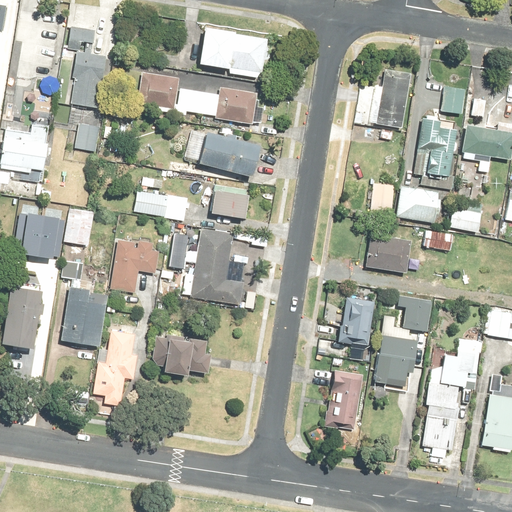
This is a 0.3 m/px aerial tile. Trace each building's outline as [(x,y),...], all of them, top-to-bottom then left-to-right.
[(83,52),(74,51),(70,77),(73,78),(69,103),(83,106),(93,107),(98,80),(99,80),(103,56),(89,53),(93,30),(87,29),(89,17),(73,15),(72,26),(69,25),(65,48),(77,50),(79,41),(84,42),(83,52)] [(231,32),(201,27),(195,63),(227,68),(228,73),(255,77),(257,72),(259,73),(264,38),(231,33),(231,32)] [(142,40),(124,35),(121,49),(138,54),(142,40)] [(399,128),(408,73),(377,68),(368,123),(399,128)] [(177,77),(140,72),(135,103),(156,106),(155,110),(184,115),(185,110),(213,115),(212,118),(249,124),(250,121),(259,122),(261,108),(256,107),(257,100),(254,99),(255,92),(217,86),(216,94),(178,88),(175,104),(173,104),(177,77)] [(459,114),(463,89),(442,86),(439,111),(459,114)] [(483,100),(472,98),(469,115),(481,117),(483,100)] [(67,104),(56,104),(55,115),(66,116),(67,104)] [(452,138),(454,129),(437,127),(438,121),(434,120),(435,116),(424,115),(424,118),(420,118),(415,152),(425,154),(422,170),(427,171),(426,176),(437,178),(438,175),(446,176),(450,152),(454,150),(455,142),(452,138)] [(493,129),(464,124),(459,152),(462,152),(461,158),(478,161),(476,170),(485,172),(488,157),(507,160),(511,132),(510,132),(511,124),(495,121),(493,129)] [(98,127),(77,123),(73,148),(94,151),(98,127)] [(195,163),(248,176),(256,145),(231,138),(232,135),(224,133),(223,136),(203,131),(201,139),(196,137),(190,158),(196,159),(195,163)] [(43,143),(0,136),(0,137),(0,191),(3,192),(5,184),(8,184),(9,177),(37,182),(43,143)] [(511,174),(503,219),(511,221),(511,174)] [(146,186),(151,187),(152,179),(140,177),(139,185),(140,185),(139,190),(145,191),(146,186)] [(393,185),(371,183),(368,208),(390,210),(393,185)] [(207,213),(241,218),(245,189),(213,184),(212,190),(210,189),(207,213)] [(399,185),(394,216),(431,223),(432,214),(436,215),(439,199),(435,199),(436,192),(399,185)] [(135,191),(132,211),(162,216),(162,217),(182,221),(185,198),(166,195),(166,196),(135,191)] [(447,227),(475,232),(480,205),(466,202),(465,210),(450,208),(449,213),(447,213),(445,222),(448,222),(447,227)] [(17,215),(11,254),(55,262),(62,223),(17,215)] [(73,218),(65,261),(96,267),(105,224),(73,218)] [(231,233),(199,228),(191,275),(183,274),(180,294),(188,295),(188,297),(237,304),(241,282),(224,279),(231,233)] [(421,246),(447,251),(450,234),(434,231),(423,235),(421,246)] [(388,271),(404,273),(409,240),(367,234),(362,267),(365,267),(365,270),(374,271),(373,274),(385,276),(386,273),(388,273),(388,271)] [(132,242),(116,240),(108,289),(133,293),(136,271),(153,273),(156,251),(149,250),(150,243),(136,241),(135,247),(132,247),(132,242)] [(407,255),(404,272),(422,275),(425,258),(407,255)] [(33,269),(32,286),(49,287),(50,270),(33,269)] [(69,287),(66,286),(57,340),(96,346),(104,295),(86,292),(86,289),(78,288),(79,285),(70,283),(69,287)] [(38,291),(6,286),(0,323),(0,343),(29,348),(34,314),(38,314),(40,303),(36,302),(38,291)] [(382,315),(371,381),(383,383),(384,377),(402,380),(404,372),(409,373),(414,340),(409,339),(410,335),(406,334),(407,328),(425,331),(429,301),(397,295),(395,306),(403,307),(401,318),(382,315)] [(367,331),(372,301),(343,297),(336,341),(348,343),(348,347),(361,349),(368,346),(371,332),(367,331)] [(507,338),(510,313),(486,310),(483,333),(486,333),(486,335),(507,338)] [(106,350),(98,348),(91,394),(103,396),(102,403),(118,406),(123,378),(131,379),(135,355),(130,354),(133,334),(109,330),(106,350)] [(184,369),(204,372),(207,354),(201,353),(203,340),(185,337),(185,341),(182,340),(183,337),(164,334),(163,337),(153,336),(150,356),(154,365),(159,366),(159,371),(183,375),(184,369)] [(426,405),(420,446),(430,447),(429,456),(443,458),(445,450),(449,450),(456,407),(454,407),(455,402),(452,402),(455,385),(459,386),(459,388),(461,388),(459,404),(466,405),(468,389),(472,389),(477,353),(479,353),(481,342),(457,338),(455,350),(453,349),(452,355),(440,354),(438,366),(429,369),(427,381),(426,381),(423,404),(426,405)] [(352,429),(361,374),(332,369),(322,426),(335,428),(335,427),(352,429)] [(487,394),(479,445),(491,446),(491,449),(509,452),(510,443),(511,442),(511,435),(511,436),(511,432),(511,385),(499,383),(500,375),(490,374),(487,390),(490,391),(490,394),(487,394)]
